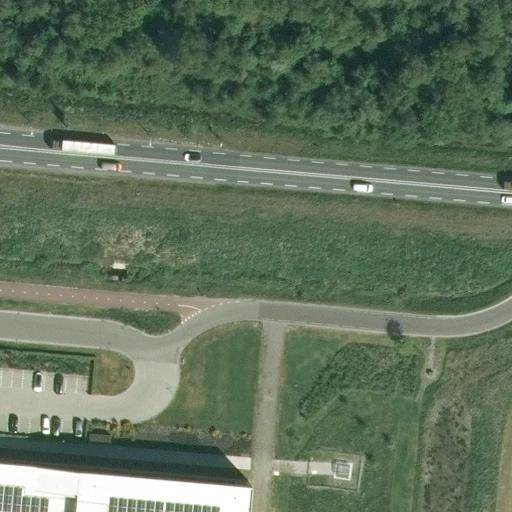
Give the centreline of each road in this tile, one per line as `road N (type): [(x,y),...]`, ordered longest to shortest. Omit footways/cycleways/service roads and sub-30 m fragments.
road 1 (unclassified): [(511,310),(447,331),(231,310),(192,326),(154,361),(120,335),(0,324)]
road 2 (primary): [(511,190),(21,144)]
